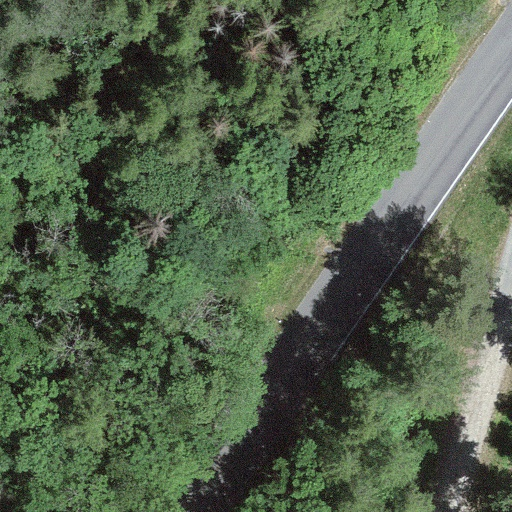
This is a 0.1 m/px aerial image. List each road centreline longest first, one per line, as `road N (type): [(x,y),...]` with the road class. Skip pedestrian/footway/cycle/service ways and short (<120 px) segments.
road 1 (tertiary): [(511,61),(204,511)]
road 2 (track): [(511,293),(449,511)]
